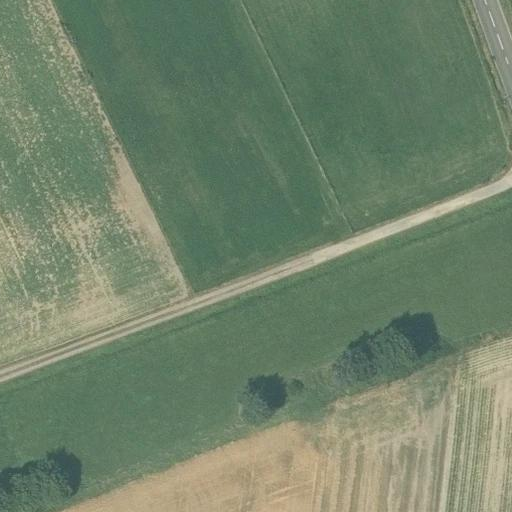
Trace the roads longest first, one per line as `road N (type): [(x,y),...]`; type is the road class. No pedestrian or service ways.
road 1 (track): [(0,376),(511,181)]
road 2 (track): [(315,395),(40,511)]
